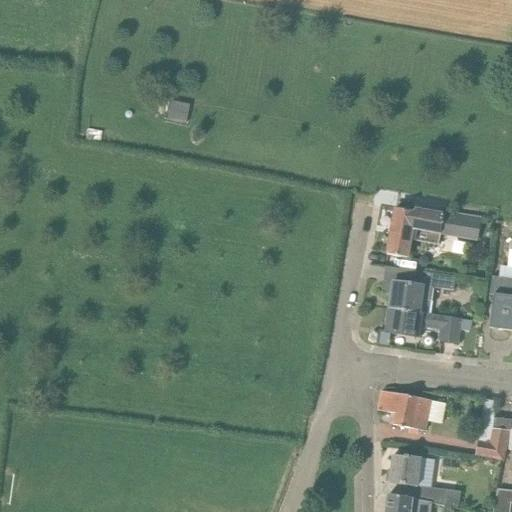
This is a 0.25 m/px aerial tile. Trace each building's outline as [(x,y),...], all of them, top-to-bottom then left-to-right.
[(186,124),(190,105),(171,101),(167,121),(186,124)] [(417,209),(412,212),(395,209),(387,256),(409,259),(412,241),(438,245),(440,236),(478,242),(482,220),(444,213),(444,214),(417,209)] [(393,284),(390,309),(420,314),(422,300),(432,301),(434,288),(455,291),(457,277),(412,271),(410,286),(393,284)] [(490,294),(494,295),(490,329),(511,331),(511,279),(492,277),(490,294)] [(440,341),(443,342),(457,344),(461,319),(422,314),(420,314),(390,309),(386,334),(390,334),(419,338),(420,326),(442,329),(440,341)] [(461,319),(459,331),(471,332),(472,321),(461,319)] [(390,334),(386,334),(382,333),(380,345),(389,346),(390,334)] [(393,426),(425,432),(431,401),(382,392),(378,411),(395,414),(393,426)] [(493,429),(494,419),(482,418),(479,442),(481,443),(480,456),(503,462),(510,431),(493,429)] [(510,431),(511,431),(511,421),(494,419),(493,429),(510,431)] [(422,459),(393,456),(389,484),(418,488),(422,459)] [(441,506),(458,509),(460,492),(420,487),(419,501),(431,503),(431,505),(441,506)] [(511,503),(511,491),(497,490),(493,511),(509,511),(511,503)] [(430,511),(431,505),(431,503),(419,501),(388,495),(385,511),(430,511)]
